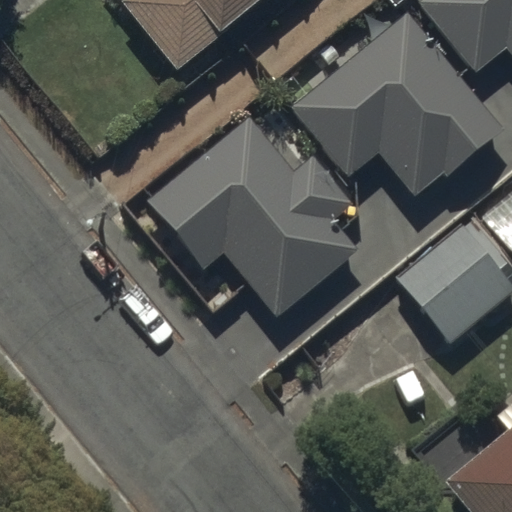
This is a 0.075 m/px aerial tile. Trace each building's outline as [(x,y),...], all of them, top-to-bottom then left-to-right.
[(180,90),(291,0),(116,0),(131,18),(126,22),(180,90)] [(511,0),(442,0),(420,19),(478,87),(504,66),(511,75),(511,0)] [(410,30),(293,125),(351,192),(380,169),(413,210),(440,188),(449,198),(508,151),(410,30)] [(342,199),(316,171),(295,187),(251,133),(147,217),(203,285),(224,268),(276,331),(357,265),(334,236),(354,220),(339,202),(342,199)] [(511,204),(483,228),(511,264),(511,204)] [(511,273),(486,243),(471,255),(458,240),(393,298),(449,361),(511,305),(511,301),(497,285),(511,273)] [(511,511),(511,415),(495,428),(506,444),(441,499),(451,511),(511,511)]
